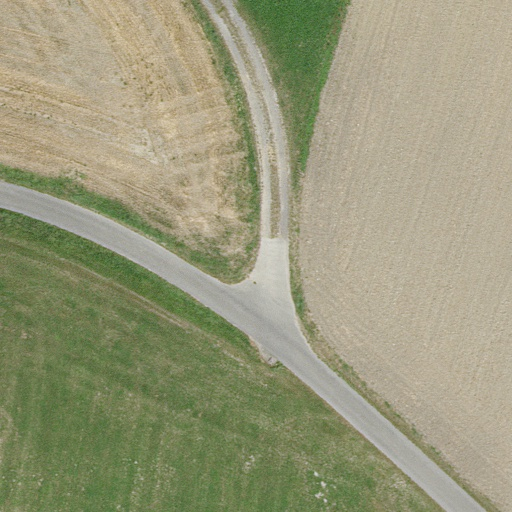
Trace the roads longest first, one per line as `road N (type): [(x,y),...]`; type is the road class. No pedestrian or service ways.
road 1 (track): [(465,511),(264,325),(134,246),(0,194)]
road 2 (track): [(216,0),(256,96),(271,192),(264,325)]
